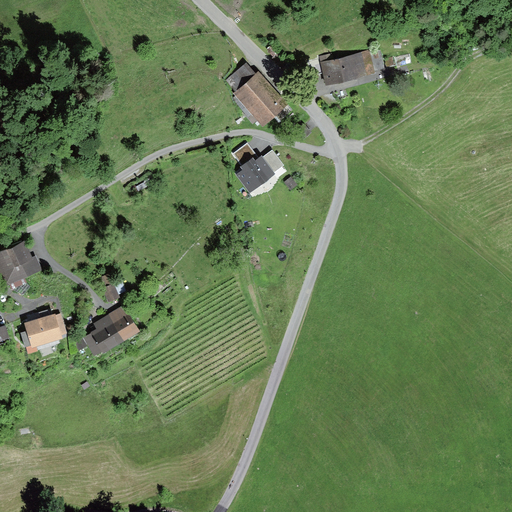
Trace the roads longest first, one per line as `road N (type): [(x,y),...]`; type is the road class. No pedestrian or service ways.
road 1 (unclassified): [(218,511),(251,445),(342,182),(331,135),(308,104),(197,0)]
road 2 (track): [(354,147),(403,119),(471,55),(511,39)]
